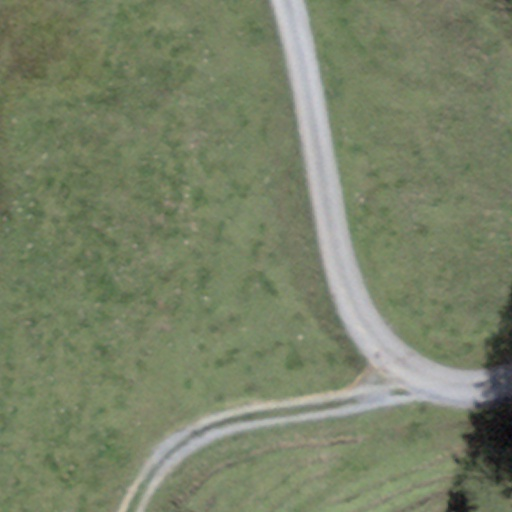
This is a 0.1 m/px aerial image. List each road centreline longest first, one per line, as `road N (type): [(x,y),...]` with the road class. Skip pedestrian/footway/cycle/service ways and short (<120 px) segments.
road 1 (track): [(285,0),(339,261),(364,323),(431,384),(511,381)]
road 2 (track): [(131,511),(137,489),(178,444),(221,421),(431,384)]
